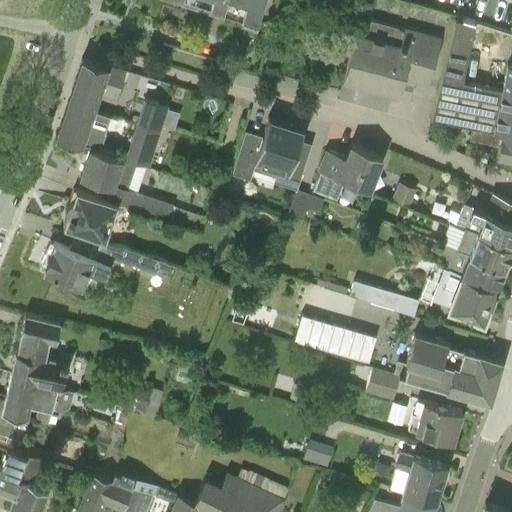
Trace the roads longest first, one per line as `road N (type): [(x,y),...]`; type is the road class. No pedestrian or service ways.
road 1 (residential): [(511,190),(66,41)]
road 2 (unknown): [(511,346),(303,303)]
road 3 (residential): [(0,219),(66,41)]
road 4 (residential): [(465,511),(508,391)]
